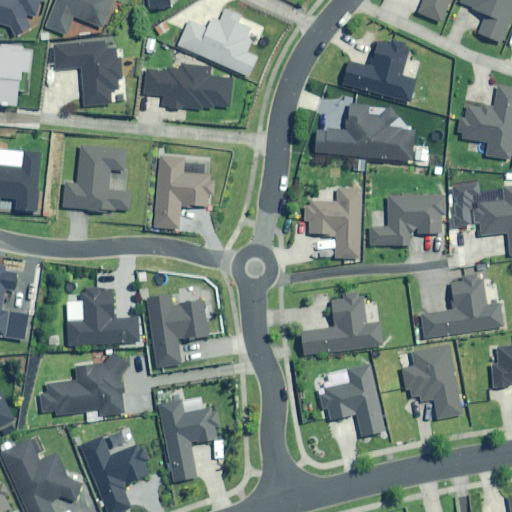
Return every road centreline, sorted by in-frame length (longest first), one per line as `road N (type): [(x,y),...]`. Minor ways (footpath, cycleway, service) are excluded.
road 1 (residential): [(257,249),(295,74),(350,0)]
road 2 (residential): [(237,264),(176,249),(62,249),(0,238)]
road 3 (tertiary): [(276,503),(511,457)]
road 4 (residential): [(258,286),(272,382),(276,503)]
